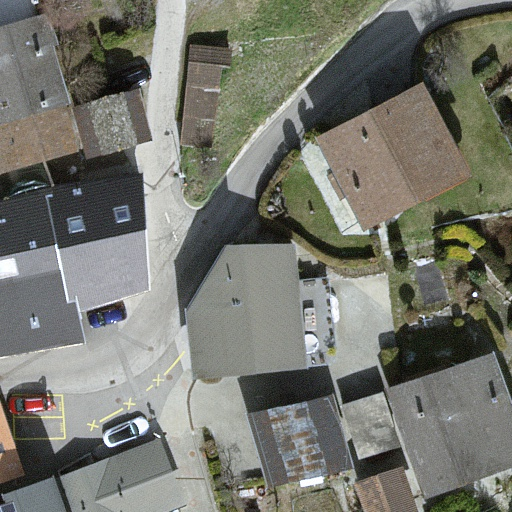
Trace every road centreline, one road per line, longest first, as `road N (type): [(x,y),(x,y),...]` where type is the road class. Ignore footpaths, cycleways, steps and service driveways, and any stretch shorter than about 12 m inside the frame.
road 1 (residential): [(452,0),(417,13),(301,107),(196,241),(162,358)]
road 2 (residential): [(154,0),(170,54),(158,155),(162,358)]
road 3 (residential): [(162,358),(80,380),(0,387)]
road 4 (residential): [(200,511),(162,358)]
